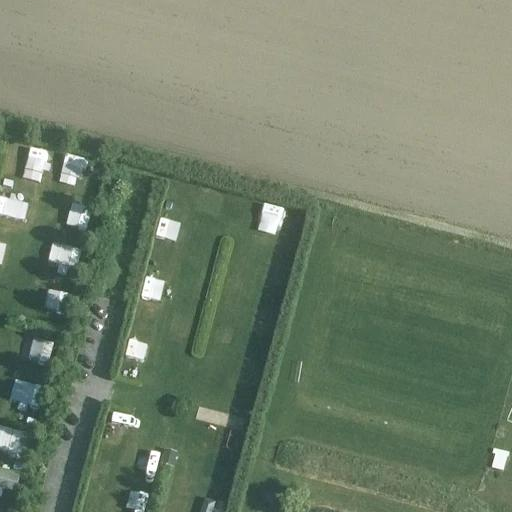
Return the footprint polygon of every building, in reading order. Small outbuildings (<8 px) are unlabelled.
[(5,143),(4,162),(29,164),(30,145),(5,143)] [(206,204),(209,189),(188,186),(186,201),(206,204)] [(245,198),(238,220),(261,227),(268,204),(245,198)] [(61,227),(69,205),(53,199),(45,221),(61,227)] [(166,236),(168,215),(142,213),(140,234),(166,236)] [(30,241),(26,262),(51,268),(56,246),(30,241)] [(275,251),(260,251),(260,275),(275,275),(275,251)] [(236,281),(239,261),(214,257),(211,277),(236,281)] [(149,295),(154,277),(133,271),(128,289),(149,295)] [(238,326),(259,330),(262,311),(241,308),(238,326)] [(153,327),(181,332),(183,319),(155,314),(153,327)] [(114,334),(109,351),(132,358),(138,341),(114,334)] [(10,341),(7,356),(29,359),(31,344),(10,341)] [(225,376),(242,382),(249,364),(232,357),(225,376)] [(493,466),(498,446),(483,442),(477,462),(493,466)] [(166,451),(162,465),(173,469),(177,454),(166,451)] [(218,475),(220,461),(201,459),(199,473),(218,475)] [(206,511),(209,499),(191,495),(187,511),(206,511)] [(68,511),(89,511),(91,508),(73,500),(68,511)]
